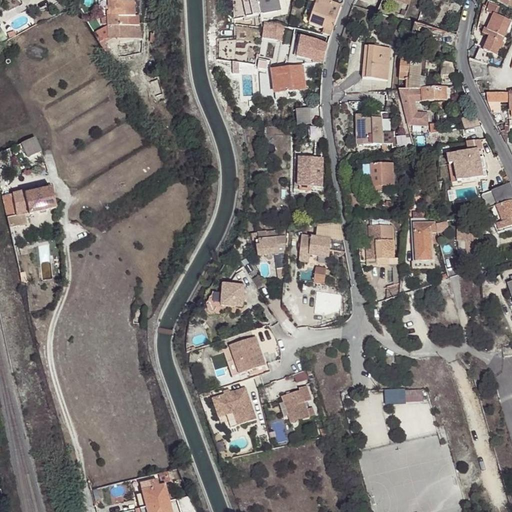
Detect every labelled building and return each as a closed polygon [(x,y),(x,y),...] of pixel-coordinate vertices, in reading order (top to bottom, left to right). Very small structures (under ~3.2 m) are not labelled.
[(109,0),(111,17),(108,17),(103,18),(103,25),(108,25),(108,28),(94,35),(100,44),(104,42),(107,40),(141,38),(139,15),(135,15),(133,0),(109,0)] [(249,0),(253,16),(280,11),(277,0),(249,0)] [(310,0),(309,1),(316,3),(332,8),(333,5),(331,4),(332,1),(329,0),(310,0)] [(323,34),(330,37),(340,7),(342,3),(335,0),(333,5),(332,8),(316,3),(309,24),(325,30),(323,34)] [(494,15),(497,9),(489,4),(485,10),(494,15)] [(495,56),(511,23),(494,15),(487,31),(491,33),(488,38),(483,50),(491,54),(495,56)] [(455,47),(456,36),(415,25),(412,35),(417,37),(414,48),(426,52),(429,41),(455,47)] [(283,27),(272,26),(270,41),(281,43),(283,27)] [(104,42),(100,44),(107,56),(111,53),(104,42)] [(362,78),(388,80),(390,48),(365,46),(362,78)] [(481,49),(475,61),(486,64),(491,54),(483,50),(481,49)] [(411,57),(400,56),(399,80),(406,81),(405,90),(418,89),(420,78),(417,77),(418,65),(411,64),(411,57)] [(475,61),(468,59),(472,76),(474,81),(483,78),(487,65),(486,64),(475,61)] [(258,62),(257,69),(266,71),(267,64),(258,62)] [(448,64),(442,63),(441,77),(440,80),(445,79),(445,77),(455,76),(453,65),(448,64)] [(275,94),(287,93),(304,90),(301,68),(271,71),(274,94),(275,94)] [(421,89),(422,101),(422,103),(446,101),(445,87),(421,89)] [(405,90),(398,91),(407,125),(426,126),(427,115),(415,114),(412,102),(422,101),(421,89),(418,89),(405,90)] [(288,100),(287,93),(275,94),(276,102),(288,100)] [(507,102),(507,93),(487,94),(487,103),(489,103),(499,103),(507,102)] [(295,110),(296,125),(310,125),(309,109),(295,110)] [(393,146),(401,146),(401,135),(394,136),(394,131),(381,132),(381,113),(373,113),(372,116),(356,116),(358,145),(393,144),(393,146)] [(475,115),(460,120),(463,129),(480,126),(475,115)] [(506,146),(507,122),(496,128),(505,146),(506,146)] [(309,145),(325,144),(321,128),(308,127),(309,145)] [(26,157),(41,151),(35,137),(20,143),(26,157)] [(467,153),(445,158),(447,167),(452,166),(457,165),(460,182),(481,177),(479,169),(477,159),(475,151),(481,150),(480,141),(466,143),(467,153)] [(417,157),(416,165),(429,166),(430,157),(417,157)] [(321,160),(298,159),(297,189),(298,189),(298,192),(308,192),(308,189),(320,189),(321,160)] [(375,192),(378,193),(384,192),(384,187),(396,187),(394,163),(370,165),(370,166),(363,167),(364,181),(371,181),(372,189),(372,190),(375,192)] [(457,165),(452,166),(456,183),(460,182),(457,165)] [(28,216),(55,210),(51,191),(50,190),(36,192),(35,189),(11,194),(11,196),(15,216),(6,218),(9,230),(30,226),(28,216)] [(498,206),(511,201),(511,191),(503,193),(501,189),(493,193),(498,206)] [(358,194),(348,196),(352,211),(361,209),(358,194)] [(6,218),(15,216),(11,196),(2,198),(6,218)] [(511,221),(511,201),(498,206),(495,206),(501,219),(503,224),(511,221)] [(501,219),(495,206),(490,208),(495,222),(501,219)] [(432,217),(414,219),(414,226),(434,225),(432,217)] [(414,219),(410,219),(413,268),(413,269),(433,268),(433,263),(416,264),(414,226),(414,219)] [(511,226),(511,221),(503,224),(501,219),(495,222),(499,231),(511,226)] [(436,233),(438,239),(444,238),(443,234),(449,233),(449,221),(434,225),(436,233)] [(302,238),(298,263),(308,264),(309,256),(329,259),(331,241),(343,243),(339,222),(319,225),(317,240),(302,238)] [(458,222),(458,241),(467,241),(467,245),(479,245),(479,224),(472,224),(472,229),(466,230),(466,222),(458,222)] [(416,264),(433,263),(432,247),(431,235),(436,233),(434,225),(414,226),(416,264)] [(370,247),(371,262),(394,260),(392,226),(369,228),(370,247)] [(274,230),(253,233),(257,256),(284,252),(285,236),(274,238),(274,230)] [(432,247),(439,245),(439,242),(438,239),(436,233),(431,235),(432,247)] [(467,245),(467,255),(479,255),(479,245),(467,245)] [(307,269),(306,279),(316,281),(316,283),(323,284),(324,276),(326,276),(327,271),(307,269)] [(387,288),(386,301),(391,299),(396,298),(399,297),(399,293),(400,285),(394,286),(387,288)] [(243,288),(222,287),(221,307),(241,309),(243,288)] [(256,337),(230,346),(234,360),(227,363),(232,377),(265,366),(256,337)] [(296,383),(307,379),(305,372),(294,376),(296,383)] [(299,391),(281,396),(290,424),(309,418),(304,403),(311,401),(306,386),(298,389),(299,391)] [(245,388),(212,400),(217,415),(235,409),(241,425),(256,420),(245,388)] [(423,389),(404,390),(404,402),(424,401),(423,389)] [(235,409),(217,415),(218,418),(233,413),(237,426),(241,425),(235,409)] [(168,471),(159,474),(161,481),(170,479),(168,471)] [(146,507),(171,500),(166,483),(159,485),(152,487),(142,490),(143,494),(146,507)] [(141,508),(146,507),(143,494),(137,496),(141,508)] [(195,511),(187,496),(172,501),(175,511),(195,511)] [(141,508),(135,510),(136,511),(174,511),(171,500),(146,507),(141,508)]
